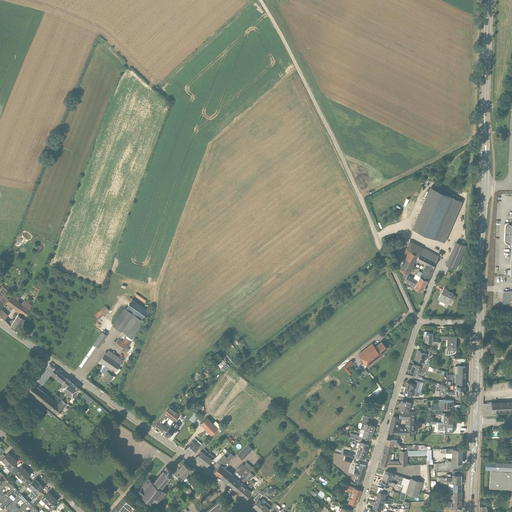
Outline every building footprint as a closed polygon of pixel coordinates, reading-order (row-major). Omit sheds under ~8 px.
[(436,239),(454,198),(431,188),(413,229),(436,239)] [(446,265),(456,269),(466,246),(456,242),(446,265)] [(396,265),(402,276),(412,281),(410,285),(422,291),(434,268),(439,256),(423,247),(419,255),(406,249),(403,255),(406,257),(404,261),(399,259),(396,265)] [(0,308),(1,308),(5,302),(9,299),(4,294),(8,291),(2,285),(0,287),(0,308)] [(444,288),(443,291),(438,299),(447,304),(453,293),(444,288)] [(511,306),(511,291),(503,291),(503,296),(502,296),(502,298),(503,298),(503,306),(511,306)] [(9,299),(5,302),(19,312),(18,314),(13,321),(12,320),(11,322),(10,321),(9,322),(8,324),(10,326),(17,330),(17,329),(32,305),(24,300),(21,303),(18,301),(20,298),(13,293),(9,299)] [(95,315),(99,319),(109,310),(105,305),(95,315)] [(1,308),(0,308),(0,315),(4,320),(5,318),(8,315),(1,308)] [(122,331),(132,338),(144,321),(124,308),(112,325),(121,332),(122,331)] [(93,344),(99,348),(107,335),(108,333),(104,330),(102,332),(101,331),(93,344)] [(432,344),(438,344),(439,336),(433,336),(433,333),(426,333),(425,341),(432,342),(432,344)] [(448,348),(447,354),(453,354),(453,350),(456,350),(457,337),(442,336),(442,339),(448,339),(448,348)] [(130,349),(127,347),(131,342),(125,337),(122,341),(119,338),(114,345),(121,350),(122,349),(127,353),(130,349)] [(358,354),(368,367),(382,356),(380,354),(387,349),(381,341),(375,347),(372,343),(358,354)] [(434,350),(432,350),(422,346),(422,347),(423,347),(422,352),(417,350),(415,358),(424,361),(426,357),(429,358),(431,351),(434,352),(434,350)] [(109,383),(114,375),(113,375),(123,360),(109,350),(108,350),(107,352),(105,351),(99,361),(109,368),(108,371),(107,370),(101,378),(109,383)] [(353,363),(351,360),(343,366),(349,374),(352,372),(348,367),(353,363)] [(226,363),(220,368),(223,371),(229,366),(226,363)] [(428,370),(429,366),(421,364),(420,366),(417,365),(417,366),(413,364),(411,371),(415,372),(423,375),(425,369),(428,370)] [(48,365),(37,379),(40,381),(42,383),(50,374),(59,382),(61,383),(60,385),(64,388),(62,390),(64,391),(63,393),(64,394),(67,396),(68,395),(71,397),(72,397),(79,388),(69,380),(67,378),(64,376),(54,368),(53,369),(48,365)] [(455,385),(465,386),(465,376),(466,366),(455,366),(455,374),(456,374),(456,376),(455,385)] [(414,390),(416,391),(418,391),(421,381),(415,380),(414,384),(411,383),(411,382),(408,381),(408,382),(407,381),(406,387),(414,390)] [(63,408),(66,404),(61,399),(59,401),(56,399),(55,400),(51,397),(46,394),(33,383),(28,390),(48,407),(46,410),(55,417),(62,409),(63,409),(63,408)] [(407,394),(408,394),(412,396),(415,396),(416,391),(414,390),(406,387),(404,393),(404,394),(407,395),(407,394)] [(93,400),(84,392),(81,396),(86,400),(87,398),(91,402),(93,400)] [(435,410),(442,410),(447,410),(447,407),(450,407),(454,407),(454,400),(442,400),(441,406),(440,406),(431,406),(431,410),(435,410)] [(403,410),(409,411),(411,403),(406,401),(406,402),(401,401),(399,409),(403,410)] [(511,402),(492,403),(484,403),(483,414),(484,414),(484,415),(485,415),(495,415),(495,413),(511,412),(511,402)] [(160,428),(166,421),(164,420),(167,416),(169,417),(174,409),(173,408),(174,407),(170,405),(170,406),(169,405),(154,424),(160,428)] [(160,428),(165,432),(179,413),(174,409),(169,417),(170,418),(167,422),(166,421),(160,428)] [(399,417),(414,420),(414,417),(414,411),(409,411),(403,410),(400,410),(399,417)] [(175,432),(179,426),(174,423),(181,414),(179,413),(165,432),(169,435),(173,431),(175,432)] [(190,419),(195,422),(198,417),(193,413),(190,419)] [(395,434),(409,434),(414,435),(414,433),(414,420),(399,417),(393,415),(389,432),(395,434)] [(211,435),(217,429),(218,428),(213,423),(207,417),(200,423),(211,435)] [(364,430),(372,432),(374,425),(368,423),(368,419),(363,418),(362,423),(365,424),(364,430)] [(453,423),(438,423),(438,430),(446,430),(446,433),(453,434),(453,423)] [(211,435),(214,438),(220,432),(217,429),(211,435)] [(363,433),(362,436),(370,439),(372,432),(364,430),(363,433)] [(357,448),(366,451),(368,445),(359,442),(360,439),(350,436),(349,439),(355,441),(353,447),(357,449),(357,448)] [(388,466),(400,466),(400,465),(407,465),(408,457),(408,450),(407,450),(408,445),(399,445),(399,443),(397,443),(397,440),(391,439),(392,437),(388,437),(387,439),(386,439),(383,451),(381,463),(388,465),(388,466)] [(197,448),(199,450),(205,443),(204,442),(199,447),(192,440),(185,448),(191,453),(197,448)] [(201,461),(209,452),(204,448),(207,445),(205,443),(199,450),(200,451),(195,457),(201,461)] [(237,454),(243,460),(253,449),(248,444),(237,454)] [(357,449),(355,455),(364,458),(366,451),(357,448),(357,449)] [(452,462),(462,462),(463,448),(452,448),(446,449),(446,453),(452,453),(452,462)] [(212,458),(216,462),(223,455),(225,452),(223,450),(220,453),(215,457),(209,452),(201,461),(207,466),(212,458)] [(0,461),(1,460),(6,464),(13,457),(8,452),(5,456),(2,453),(0,455),(0,461)] [(219,465),(220,463),(226,457),(223,455),(216,462),(219,465)] [(10,472),(16,467),(14,465),(17,461),(13,457),(6,464),(7,466),(6,467),(10,472)] [(486,461),(485,469),(491,469),(491,470),(490,470),(490,474),(491,474),(491,475),(490,475),(490,478),(490,479),(490,483),(490,484),(489,488),(490,488),(510,489),(511,489),(511,462),(487,461),(486,461)] [(173,474),(181,480),(191,468),(183,462),(173,474)] [(219,476),(226,468),(220,463),(219,465),(213,471),(219,476)] [(245,477),(248,474),(251,471),(242,464),(240,466),(245,471),(241,476),(244,479),(245,478),(245,477)] [(356,475),(355,481),(360,483),(365,465),(360,464),(358,470),(354,469),(353,474),(356,475)] [(15,473),(19,477),(26,469),(22,465),(18,469),(16,467),(10,472),(13,474),(15,473)] [(166,487),(163,485),(174,472),(171,470),(172,469),(168,467),(166,465),(154,480),(152,479),(151,480),(148,478),(138,492),(155,505),(165,492),(163,490),(166,487)] [(228,484),(235,477),(232,474),(226,468),(219,476),(228,484)] [(24,485),(30,480),(27,478),(31,474),(26,469),(19,477),(23,481),(22,483),(24,485)] [(245,477),(251,482),(252,481),(251,480),(255,475),(251,471),(248,474),(245,477)] [(418,498),(419,497),(422,485),(423,482),(411,478),(411,479),(385,471),(383,478),(398,483),(404,485),(402,492),(418,498)] [(461,483),(462,471),(453,471),(452,477),(450,477),(451,474),(447,474),(446,477),(441,477),(440,483),(461,483)] [(234,489),(240,482),(238,479),(239,478),(236,476),(235,477),(228,484),(234,489)] [(0,498),(5,494),(1,490),(7,484),(11,488),(14,486),(7,478),(4,481),(0,484),(0,498)] [(28,486),(32,490),(40,483),(35,478),(31,482),(30,480),(24,485),(27,487),(28,486)] [(384,488),(389,490),(391,491),(393,487),(389,486),(390,484),(397,486),(398,483),(383,478),(381,483),(385,484),(384,488)] [(254,483),(252,481),(251,482),(251,483),(247,487),(240,494),(245,499),(252,492),(249,490),(254,483)] [(240,494),(247,487),(240,482),(234,489),(240,494)] [(38,498),(43,493),(41,491),(44,487),(40,483),(32,490),(36,494),(35,496),(38,498)] [(348,502),(356,505),(361,490),(354,487),(343,483),(341,490),(346,492),(346,490),(352,492),(348,502)] [(440,491),(454,491),(461,491),(461,483),(440,483),(440,491)] [(6,507),(12,501),(8,497),(14,492),(18,496),(21,493),(14,486),(11,488),(5,494),(0,498),(0,501),(1,503),(1,502),(6,507)] [(377,497),(385,499),(386,494),(388,495),(389,490),(384,488),(382,492),(379,491),(377,497)] [(41,499),(46,503),(53,496),(48,491),(45,495),(43,493),(38,498),(40,501),(41,499)] [(443,506),(461,508),(461,491),(454,491),(454,502),(442,502),(443,506)] [(258,510),(266,501),(263,499),(261,501),(258,499),(262,495),(259,492),(253,499),(256,501),(252,505),(258,510)] [(11,511),(15,511),(19,508),(15,504),(21,499),(25,503),(27,500),(21,493),(18,496),(12,501),(6,507),(5,508),(8,510),(8,509),(11,511)] [(48,509),(51,511),(56,506),(54,504),(58,500),(53,496),(46,503),(50,507),(48,509)] [(219,497),(199,511),(130,511),(133,509),(136,505),(125,496),(116,507),(118,508),(114,511),(221,511),(227,507),(219,497)] [(25,511),(26,511),(23,511),(28,506),(32,510),(35,507),(27,500),(25,503),(19,508),(15,511),(25,511)] [(479,511),(488,511),(487,504),(489,503),(488,500),(486,501),(486,500),(480,500),(479,511)] [(260,511),(266,511),(270,509),(269,508),(270,508),(272,510),(277,505),(274,503),(271,506),(266,501),(258,510),(260,511)] [(374,507),(381,510),(383,511),(384,508),(384,505),(384,504),(375,502),(374,507)]
